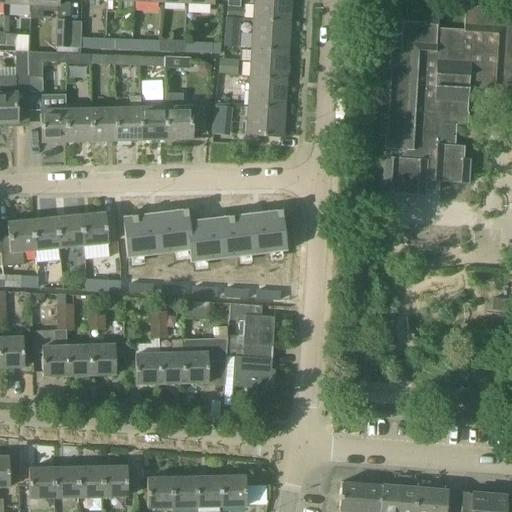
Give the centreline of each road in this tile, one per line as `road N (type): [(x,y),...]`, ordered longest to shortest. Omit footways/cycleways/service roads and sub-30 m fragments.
road 1 (residential): [(0,185),(318,178)]
road 2 (residential): [(304,446),(0,421)]
road 3 (residential): [(304,446),(318,178)]
road 4 (residential): [(511,464),(304,446)]
road 5 (residential): [(318,178),(333,0)]
